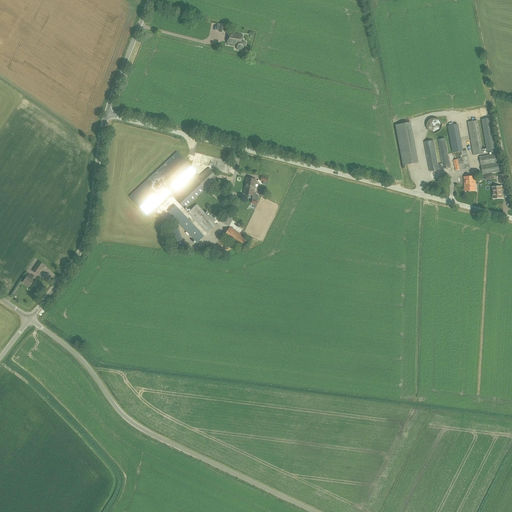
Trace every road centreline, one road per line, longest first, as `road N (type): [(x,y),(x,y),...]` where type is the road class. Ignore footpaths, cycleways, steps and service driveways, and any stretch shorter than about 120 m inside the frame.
road 1 (unclassified): [(511,218),(106,114)]
road 2 (unclassified): [(313,511),(134,424),(75,354),(30,319)]
road 3 (unclassified): [(30,319),(84,241),(106,114)]
road 4 (unclassified): [(106,114),(149,0)]
